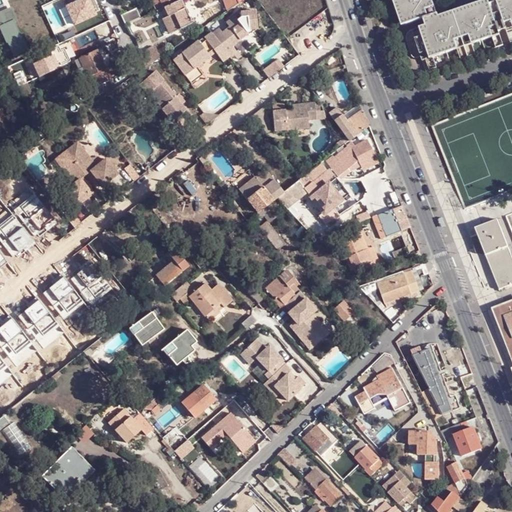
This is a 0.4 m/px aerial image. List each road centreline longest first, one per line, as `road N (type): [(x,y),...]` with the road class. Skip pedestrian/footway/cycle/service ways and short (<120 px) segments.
road 1 (residential): [(207,511),(452,281)]
road 2 (residential): [(452,281),(383,107)]
road 3 (residential): [(511,437),(452,281)]
road 4 (residential): [(383,107),(511,65)]
